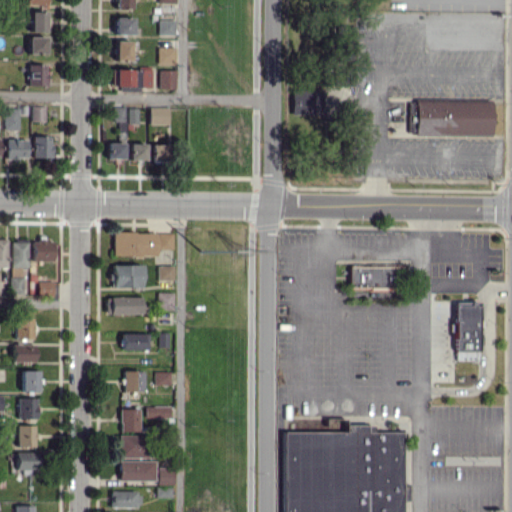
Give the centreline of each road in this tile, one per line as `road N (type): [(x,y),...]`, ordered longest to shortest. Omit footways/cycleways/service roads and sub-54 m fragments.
road 1 (residential): [(273,0),(268,511)]
road 2 (residential): [(76,511),(80,0)]
road 3 (residential): [(0,201),(511,204)]
